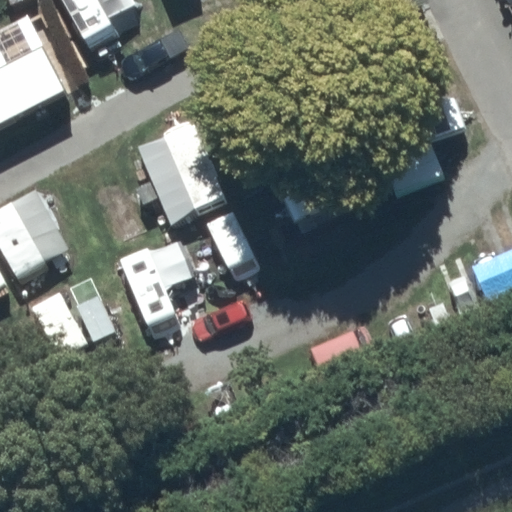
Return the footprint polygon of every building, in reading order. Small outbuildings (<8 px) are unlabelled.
[(0,147),(37,133),(11,68),(0,72),(0,147)] [(198,127),(140,149),(174,237),(232,215),(198,127)] [(217,235),(190,248),(229,336),(285,311),(244,217),(215,230),(217,235)] [(140,263),(114,275),(152,362),(215,335),(186,267),(180,270),(166,238),(135,252),(140,263)] [(103,377),(81,322),(50,334),(73,390),(103,377)]
